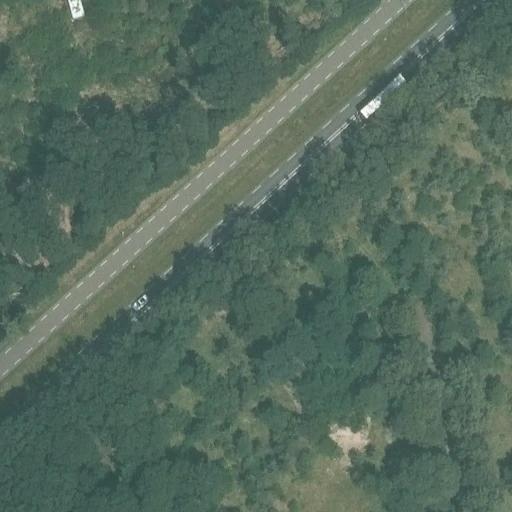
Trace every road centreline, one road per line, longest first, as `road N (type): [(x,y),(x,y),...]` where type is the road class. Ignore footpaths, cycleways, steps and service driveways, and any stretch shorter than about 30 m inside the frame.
road 1 (primary): [(0,441),(483,0)]
road 2 (unclassified): [(0,365),(402,0)]
